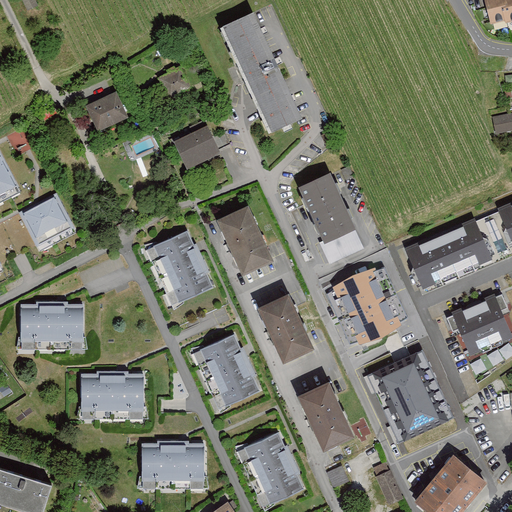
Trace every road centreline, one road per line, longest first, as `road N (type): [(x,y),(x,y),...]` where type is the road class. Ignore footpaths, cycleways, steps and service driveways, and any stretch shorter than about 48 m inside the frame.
road 1 (residential): [(123,237),(193,199),(263,176),(418,511)]
road 2 (residential): [(212,228),(339,511)]
road 3 (residential): [(250,511),(123,237)]
road 4 (residential): [(0,301),(123,237)]
